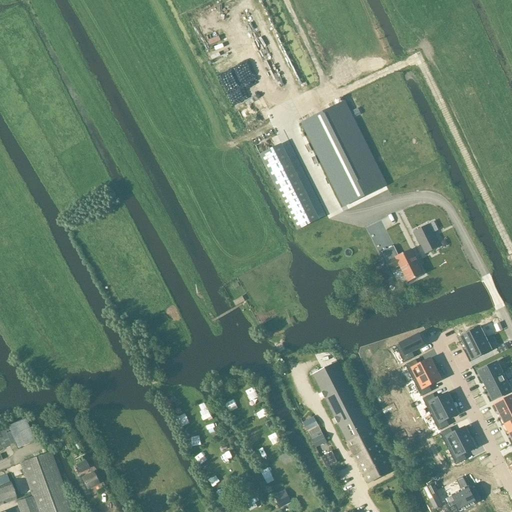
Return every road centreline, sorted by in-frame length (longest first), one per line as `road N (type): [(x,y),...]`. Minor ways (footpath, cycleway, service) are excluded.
road 1 (track): [(278,339),(373,511)]
road 2 (residential): [(440,339),(511,486)]
